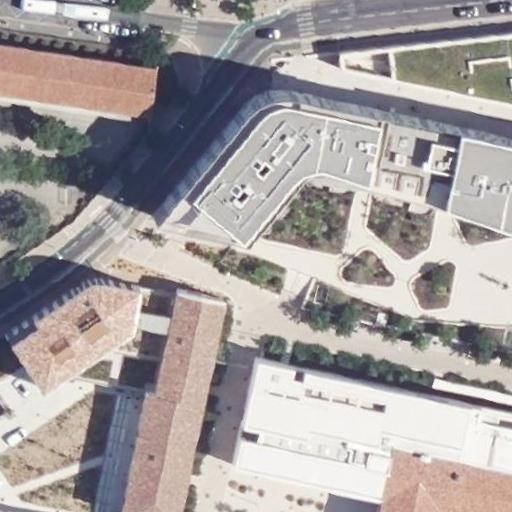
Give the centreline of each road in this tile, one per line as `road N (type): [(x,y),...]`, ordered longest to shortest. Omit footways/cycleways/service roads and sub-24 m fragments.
road 1 (residential): [(243,38),(126,206),(63,264),(0,304)]
road 2 (residential): [(243,38),(277,26),(511,0)]
road 3 (residential): [(6,0),(243,38)]
